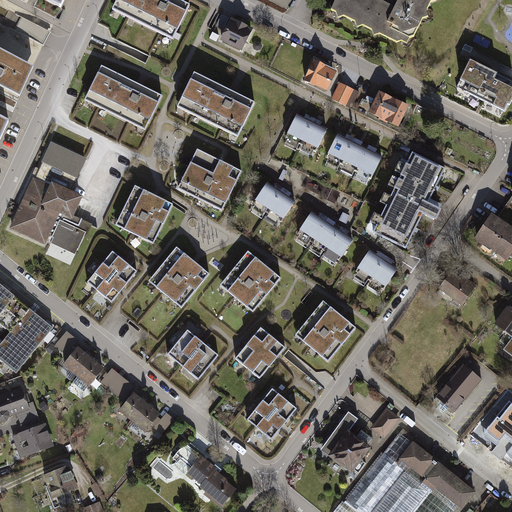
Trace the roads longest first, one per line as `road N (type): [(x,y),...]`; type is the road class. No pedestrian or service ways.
road 1 (residential): [(0,263),(270,481)]
road 2 (residential): [(511,143),(224,0)]
road 3 (residential): [(96,0),(0,209)]
road 4 (residential): [(511,493),(357,364)]
road 5 (residential): [(357,364),(446,241)]
road 6 (residential): [(270,481),(357,364)]
